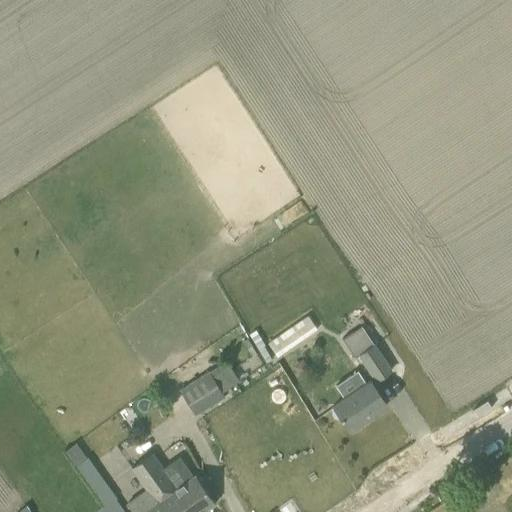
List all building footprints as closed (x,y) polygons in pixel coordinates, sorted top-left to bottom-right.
[(71,257),(21,291),(119,437),(169,403),(71,257)] [(346,344),(353,355),(357,352),(376,380),(391,370),(365,331),(346,344)] [(292,365),(299,376),(309,369),(302,358),(292,365)] [(26,364),(0,381),(0,424),(58,511),(75,511),(110,488),(26,364)] [(208,373),(180,390),(196,415),(224,397),(208,373)] [(330,413),(333,417),(337,419),(340,417),(349,430),(386,405),(367,377),(331,402),(334,407),(331,409),(330,413)] [(146,490),(126,504),(131,511),(201,511),(215,503),(210,497),(199,481),(195,475),(176,488),(151,453),(131,467),(146,490)] [(206,476),(199,481),(210,497),(216,493),(206,476)]
